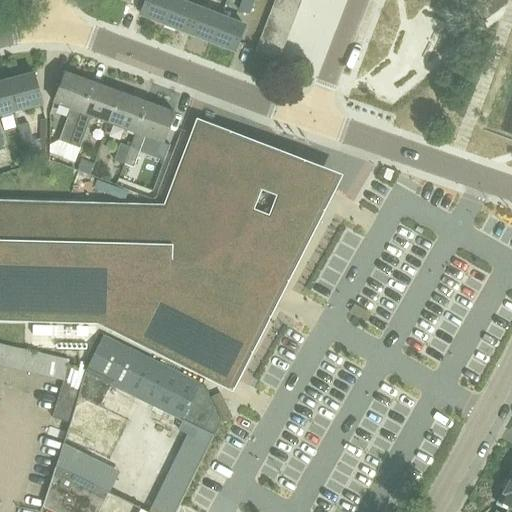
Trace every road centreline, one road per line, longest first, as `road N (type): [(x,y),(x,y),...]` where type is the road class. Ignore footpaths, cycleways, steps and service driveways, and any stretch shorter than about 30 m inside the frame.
road 1 (residential): [(308,121),(53,31)]
road 2 (residential): [(511,190),(308,121)]
road 3 (tertiary): [(432,511),(511,365)]
road 4 (residential): [(308,121),(354,0)]
